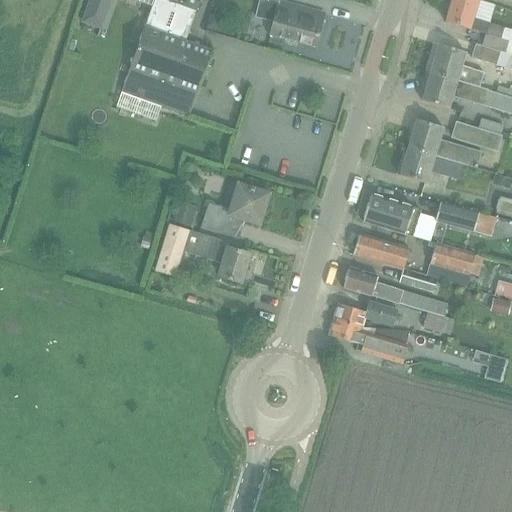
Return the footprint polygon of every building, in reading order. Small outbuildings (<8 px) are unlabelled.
[(101,30),(111,0),(90,0),(82,23),(101,30)] [(211,53),(186,44),(196,14),(197,14),(202,0),(155,0),(145,29),(144,29),(122,90),(190,114),(197,95),(213,51),(212,50),(211,53)] [(315,49),(324,16),(278,3),(279,1),(277,1),(276,0),(259,0),(255,16),(275,21),(270,36),(273,37),(273,36),(313,48),(315,49)] [(511,32),(473,20),(478,2),(472,0),(452,0),(445,23),(485,36),(482,47),(511,56),(511,32)] [(224,18),(207,13),(206,13),(201,32),(219,36),(224,18)] [(475,45),(475,47),(471,58),(511,70),(511,56),(482,47),(475,45)] [(462,68),(466,54),(439,46),(431,74),(479,89),(483,75),(462,68)] [(487,91),(479,89),(431,74),(423,102),(449,110),(453,98),(483,107),(487,91)] [(511,98),(487,91),(483,107),(511,115),(511,98)] [(409,150),(463,166),(477,170),(482,155),(439,143),(443,130),(444,131),(444,130),(417,122),(409,150)] [(452,141),(497,153),(502,138),(501,138),(457,125),(456,125),(452,141)] [(459,181),(463,166),(409,150),(400,178),(428,186),(428,185),(427,185),(431,173),(459,181)] [(208,205),(201,229),(239,241),(245,222),(259,226),(269,196),(238,186),(230,211),(208,205)] [(363,223),(416,240),(424,213),(371,197),(363,223)] [(511,201),(501,198),(496,215),(511,218),(511,201)] [(474,235),(479,215),(440,205),(435,225),(474,235)] [(231,250),(233,245),(170,226),(156,271),(175,277),(182,253),(222,266),(218,278),(241,285),(250,256),(231,250)] [(480,229),(474,247),(490,253),(496,234),(480,229)] [(411,252),(388,245),(359,236),(352,257),(400,271),(405,273),(411,252)] [(469,275),(474,256),(435,245),(430,265),(469,275)] [(372,298),(390,303),(427,314),(444,318),(448,306),(376,285),(378,277),(349,268),(343,290),(372,298)] [(438,282),(405,273),(400,271),(396,285),(434,297),(438,282)] [(511,300),(498,297),(494,310),(511,315),(511,300)] [(393,330),(398,312),(369,303),(365,314),(338,306),(333,321),(362,330),(365,321),(393,330)] [(427,314),(425,323),(423,329),(449,337),(454,321),(444,318),(427,314)] [(509,330),(510,318),(491,316),(490,328),(509,330)] [(361,333),(362,330),(333,321),(328,337),(357,346),(356,352),(401,366),(407,347),(361,333)] [(494,361),(482,357),(476,380),(487,384),(494,361)]
